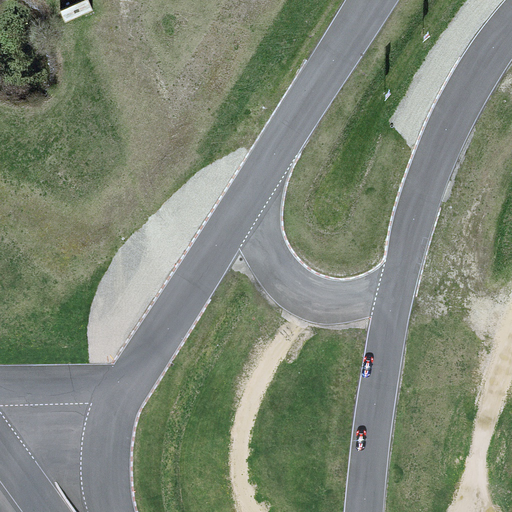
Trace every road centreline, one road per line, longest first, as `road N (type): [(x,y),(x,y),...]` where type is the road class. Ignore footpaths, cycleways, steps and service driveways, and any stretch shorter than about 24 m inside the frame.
road 1 (track): [(315,302),(280,329),(237,421),(231,471),(246,511)]
road 2 (track): [(464,511),(511,360)]
